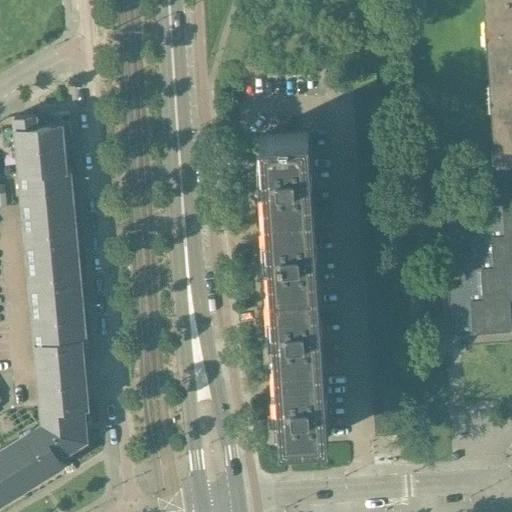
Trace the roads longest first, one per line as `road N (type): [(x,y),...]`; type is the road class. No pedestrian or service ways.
road 1 (residential): [(83,47),(128,511)]
road 2 (secondary): [(186,273),(168,0)]
road 3 (residential): [(237,497),(501,484)]
road 4 (secondary): [(186,273),(200,503)]
road 5 (secondary): [(237,497),(186,273)]
